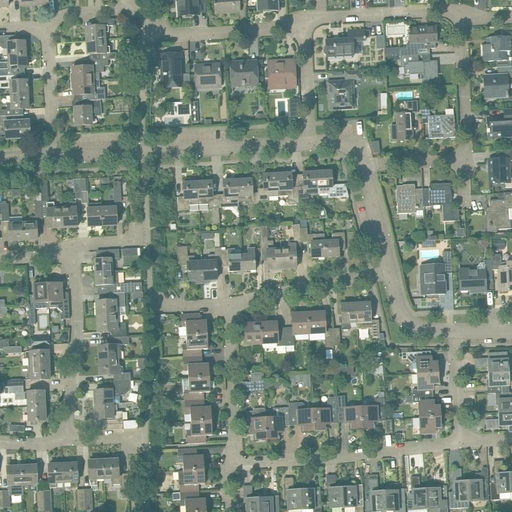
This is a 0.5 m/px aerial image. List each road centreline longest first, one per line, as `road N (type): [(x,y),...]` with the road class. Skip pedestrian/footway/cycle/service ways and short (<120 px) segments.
road 1 (residential): [(309,143),(53,156)]
road 2 (residential): [(229,464),(459,442)]
road 3 (residential): [(64,439),(76,329),(69,249)]
road 4 (residential): [(228,303),(389,272)]
road 5 (residential): [(229,464),(235,444),(228,303)]
road 6 (residential): [(142,35),(303,22)]
road 7 (residential): [(303,22),(459,12)]
road 8 (residential): [(461,160),(459,12)]
road 9 (residential): [(53,156),(45,27)]
road 10 (residential): [(309,143),(303,22)]
